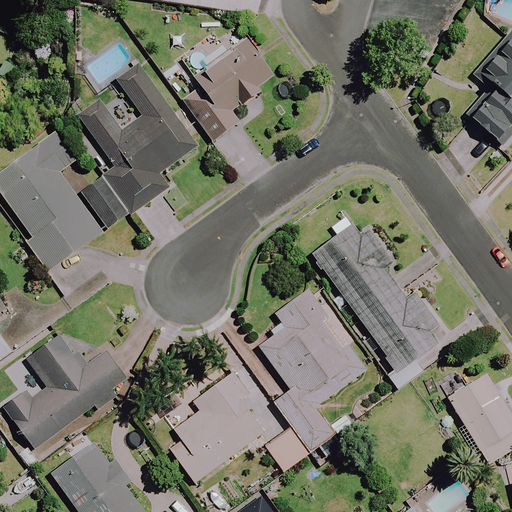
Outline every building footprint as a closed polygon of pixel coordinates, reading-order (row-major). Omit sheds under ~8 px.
[(216,18),(171,48),(195,86),(177,98),(208,145),(240,125),(232,114),(261,95),(256,88),(274,76),(247,34),(233,43),(216,18)] [(511,126),(511,38),(506,34),(472,75),(487,87),(460,119),(495,147),(511,126)] [(98,176),(128,218),(167,190),(157,175),(192,151),(134,68),(113,84),(138,120),(118,135),(97,105),(76,119),(110,168),(98,176)] [(74,163),(53,134),(0,172),(0,200),(28,239),(22,244),(44,275),(100,235),(57,175),(74,163)] [(128,218),(98,176),(75,193),(104,234),(128,218)] [(350,228),(343,219),(327,230),(334,240),(311,256),(390,372),(383,376),(394,392),(423,372),(414,359),(441,341),(409,294),(401,299),(384,273),(391,269),(359,222),(350,228)] [(291,431),(308,455),(334,436),(314,408),(364,372),(304,291),(273,314),(283,328),(255,348),(287,392),(271,404),(291,431)] [(30,400),(24,392),(4,408),(33,450),(125,385),(103,353),(76,373),(51,338),(22,359),(44,390),(30,400)] [(511,450),(511,421),(480,369),(440,393),(486,467),(511,450)] [(251,394),(236,373),(158,431),(197,484),(266,434),(242,401),(251,394)] [(308,455),(291,431),(264,450),(281,474),(308,455)] [(127,482),(99,441),(50,475),(75,511),(136,511),(120,487),(127,482)] [(501,511),(511,511),(511,472),(487,491),(501,511)] [(266,511),(257,499),(239,511),(266,511)]
